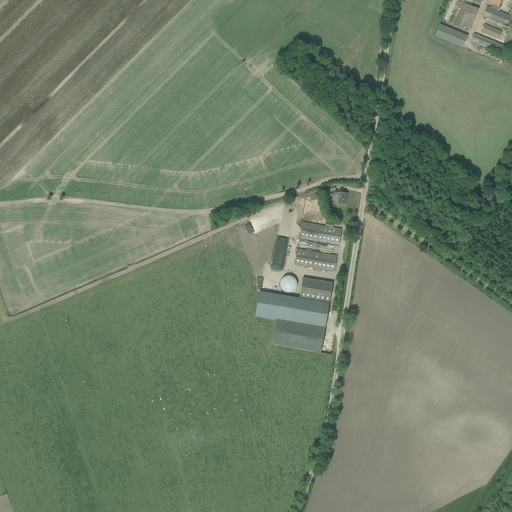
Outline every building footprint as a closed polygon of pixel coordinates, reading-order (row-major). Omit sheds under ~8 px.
[(509,48),(511,48),(511,5),(509,15),(499,11),(501,7),(498,6),(500,0),(493,0),(492,4),(490,8),(487,6),(483,16),(510,28),(503,45),(473,33),(470,41),(505,56),(509,48)] [(454,25),(469,31),(477,14),(478,9),(463,3),(454,25)] [(435,36),(463,48),(468,36),(440,24),(435,36)] [(481,32),(498,40),(502,31),(484,24),(481,32)] [(337,203),(345,205),(347,194),(339,192),(337,193),(336,191),(329,193),(330,197),(336,195),(336,196),(338,195),(339,195),(337,203)] [(299,239),(339,245),(341,229),(302,222),(299,239)] [(295,265),(329,270),(334,271),(337,256),(297,249),(295,265)] [(282,289),(284,292),(289,293),(292,292),(295,289),(297,286),(296,282),(295,279),(292,276),(288,276),(284,277),(281,279),(280,282),(280,286),(282,289)] [(321,350),(329,304),(260,292),(256,316),(276,319),(272,342),(321,350)]
